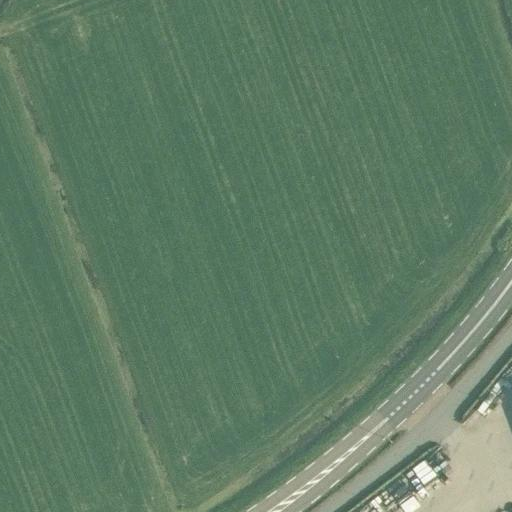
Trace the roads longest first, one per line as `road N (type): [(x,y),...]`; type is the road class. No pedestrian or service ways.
road 1 (primary): [(275,511),(391,414),(511,281)]
road 2 (unclassified): [(334,511),(411,447),(511,334)]
